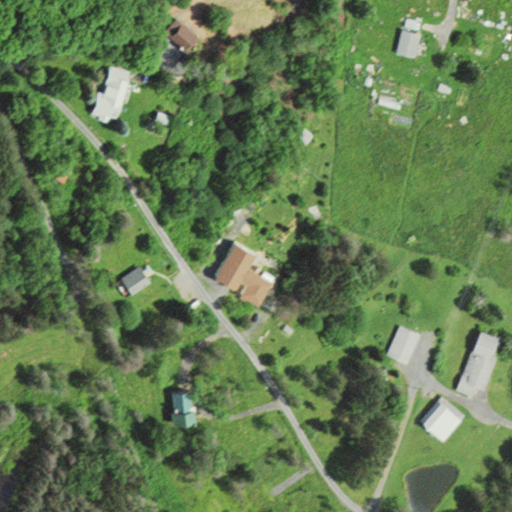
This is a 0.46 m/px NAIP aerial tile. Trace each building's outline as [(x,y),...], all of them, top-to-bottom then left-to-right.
[(397,27),(417,31),(411,55),(391,51),(397,27)] [(126,71),(104,65),(93,104),(103,107),(104,106),(116,109),(126,71)] [(228,238),(249,250),(241,262),(265,277),(251,300),(207,274),(228,238)] [(138,268),(147,280),(130,292),(121,281),(138,268)] [(397,323),(417,332),(404,362),(383,353),(397,323)] [(475,327),(493,334),(487,352),(494,354),(482,387),(469,383),(466,392),(454,387),(475,327)] [(168,391),(184,388),(186,402),(189,402),(191,418),(167,421),(166,409),(170,408),(168,391)] [(438,394),(461,413),(439,439),(416,420),(438,394)]
